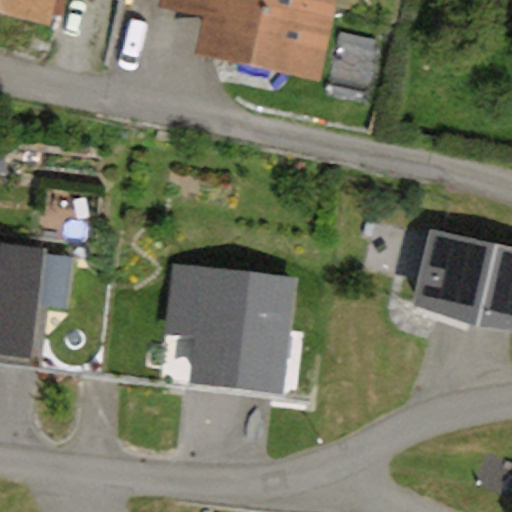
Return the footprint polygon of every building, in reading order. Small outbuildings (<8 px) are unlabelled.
[(0,0),(0,14),(122,46),(134,0),(0,0)] [(361,0),(184,0),(182,14),(234,21),(228,70),(350,86),(361,0)] [(511,257),(434,237),(415,310),(511,335),(511,257)] [(69,247),(0,244),(0,354),(65,357),(69,247)] [(309,278),(189,269),(181,387),(300,395),(309,278)]
